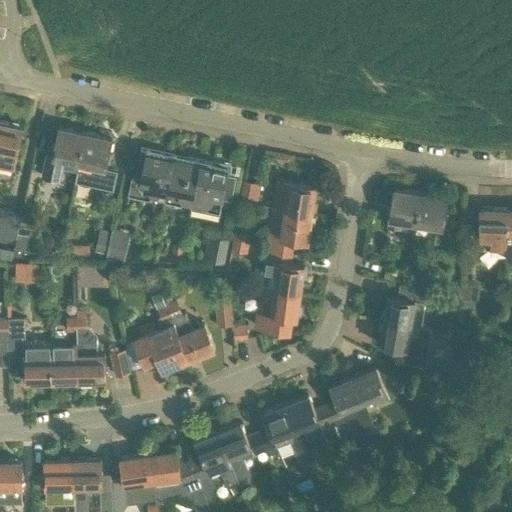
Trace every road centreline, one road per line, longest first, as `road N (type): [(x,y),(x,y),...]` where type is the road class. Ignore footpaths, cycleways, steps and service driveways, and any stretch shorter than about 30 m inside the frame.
road 1 (residential): [(0,432),(76,430),(169,413),(320,346),(331,331),(362,151)]
road 2 (residential): [(362,151),(2,71)]
road 3 (residential): [(511,168),(362,151)]
